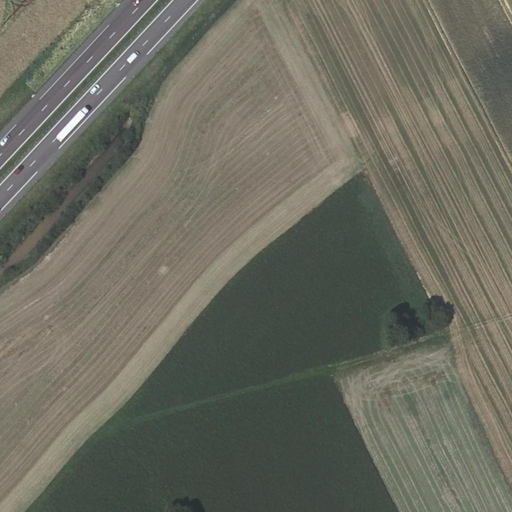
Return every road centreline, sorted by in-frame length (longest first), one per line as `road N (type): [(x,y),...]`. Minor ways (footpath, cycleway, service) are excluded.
road 1 (track): [(511,310),(110,429),(33,511)]
road 2 (motorway): [(0,203),(187,0)]
road 3 (motorway): [(143,0),(0,155)]
